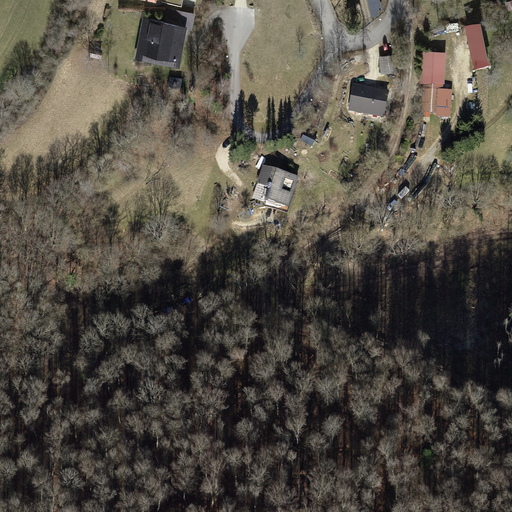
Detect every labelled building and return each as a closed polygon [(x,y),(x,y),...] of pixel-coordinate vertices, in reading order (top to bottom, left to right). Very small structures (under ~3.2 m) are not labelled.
[(371,0),(372,16),(383,15),(382,0),(371,0)] [(168,16),(146,12),(138,57),(188,65),(194,26),(197,27),(199,14),(170,9),(168,16)] [(492,70),(485,21),(468,23),(475,72),(492,70)] [(448,51),(422,51),(422,116),(459,116),(459,92),(448,92),(448,51)] [(402,54),(384,56),(386,76),(404,74),(402,54)] [(396,91),(358,85),(354,112),(392,118),(396,91)] [(306,180),(269,168),(262,189),(274,193),(270,203),(295,211),(306,180)]
